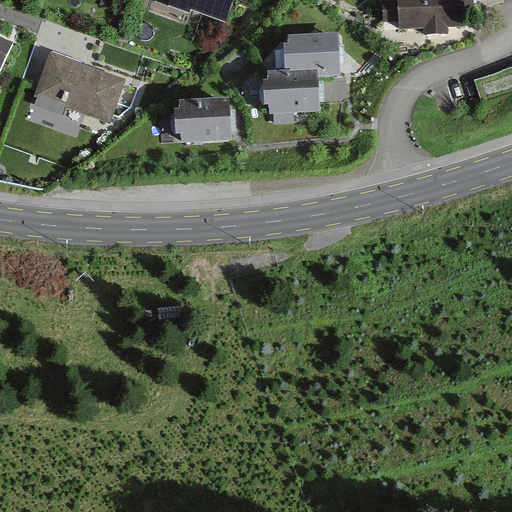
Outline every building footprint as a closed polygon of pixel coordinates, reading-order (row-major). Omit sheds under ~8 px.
[(157,0),(220,23),(228,0),(157,0)] [(402,20),(402,28),(426,27),(426,33),(447,32),(447,26),(463,25),(462,0),(400,0),(401,4),(386,4),(387,20),(402,20)] [(343,32),(291,33),(292,71),(323,70),(344,70),(343,32)] [(20,43),(0,35),(0,84),(3,85),(20,43)] [(127,81),(55,54),(39,98),(111,124),(127,81)] [(292,71),(272,72),(273,112),(324,110),(323,70),(292,71)] [(232,99),(181,103),(184,144),(236,139),(232,99)]
